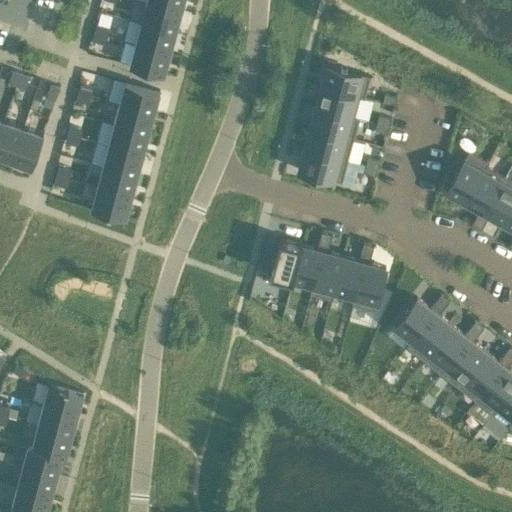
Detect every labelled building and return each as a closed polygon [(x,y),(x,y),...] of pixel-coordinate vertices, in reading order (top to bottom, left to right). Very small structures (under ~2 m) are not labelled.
[(146,0),(141,21),(175,30),(181,9),(146,0)] [(146,0),(181,9),(183,0),(146,0)] [(141,21),(135,42),(170,51),(175,30),(141,21)] [(97,23),(94,31),(107,34),(109,26),(97,23)] [(94,31),(92,39),(105,42),(107,34),(94,31)] [(135,42),(129,64),(164,73),(170,51),(135,42)] [(326,62),(320,84),(360,95),(360,96),(364,97),(370,74),(326,62)] [(16,84),(20,72),(12,69),(8,81),(16,84)] [(20,72),(16,84),(24,87),(28,75),(20,72)] [(119,101),(119,102),(154,111),(159,89),(125,80),(119,101)] [(81,82),(78,91),(91,94),(93,86),(81,82)] [(46,95),(55,98),(59,85),(51,83),(46,95)] [(360,95),(320,84),(315,105),(354,116),(355,115),(360,96),(360,95)] [(78,91),(76,99),(89,102),(91,94),(78,91)] [(384,93),(382,101),(394,104),(396,96),(384,93)] [(119,102),(114,122),(148,132),(154,111),(119,102)] [(354,116),(315,105),(309,126),(353,138),(359,116),(355,115),(354,116)] [(377,122),(388,125),(390,117),(379,114),(377,122)] [(0,129),(0,154),(11,159),(23,125),(4,118),(0,129)] [(114,122),(108,143),(142,152),(148,132),(114,122)] [(388,125),(377,122),(375,129),(386,133),(388,125)] [(69,124),(67,132),(80,136),(82,128),(69,124)] [(11,159),(31,166),(43,132),(23,125),(11,159)] [(309,126),(304,147),(348,158),(353,138),(309,126)] [(67,132),(65,141),(77,144),(80,136),(67,132)] [(108,143),(102,164),(137,173),(142,152),(108,143)] [(342,180),(348,158),(304,147),(298,169),(342,180)] [(463,157),(457,168),(446,189),(466,200),(486,164),(486,165),(489,160),(468,149),(463,157)] [(457,168),(463,157),(456,154),(450,164),(457,168)] [(365,163),(377,166),(379,159),(367,155),(365,163)] [(375,174),(377,166),(365,163),(363,171),(375,174)] [(102,164),(97,185),(131,194),(137,173),(102,164)] [(466,200),(480,208),(485,210),(504,175),(486,165),(486,164),(466,200)] [(58,166),(56,174),(69,178),(71,169),(58,166)] [(56,174),(54,182),(66,186),(69,178),(56,174)] [(511,205),(511,178),(504,175),(485,210),(489,213),(504,221),(511,205)] [(97,185),(91,207),(125,216),(131,194),(97,185)] [(489,213),(485,210),(480,208),(476,215),(485,220),(489,213)] [(485,220),(476,215),(472,223),(481,228),(485,220)] [(321,230),(319,239),(330,241),(332,233),(321,230)] [(292,277),(301,243),(280,237),(274,260),(270,272),(268,281),(291,287),(293,278),(292,277)] [(328,250),(330,241),(319,239),(317,247),(322,248),(328,250)] [(363,241),(361,250),(371,252),(374,244),(363,241)] [(317,247),(301,243),(292,277),(293,278),(312,283),(313,283),(322,248),(317,247)] [(332,298),(334,293),(333,293),(343,254),(328,250),(322,248),(313,283),(312,283),(310,292),(332,298)] [(359,258),(364,259),(369,261),(371,252),(361,250),(359,258)] [(334,293),(353,299),(364,259),(359,258),(343,254),(333,293),(334,293)] [(263,270),(270,272),(274,260),(266,257),(263,270)] [(386,265),(369,261),(364,259),(353,299),(351,303),(374,309),(386,265)] [(435,299),(444,306),(449,299),(441,292),(435,299)] [(412,338),(435,309),(430,306),(417,296),(395,324),(412,337),(412,338)] [(435,299),(430,306),(435,309),(439,313),(444,306),(435,299)] [(424,359),(452,323),(439,313),(435,309),(412,338),(412,337),(406,345),(424,359)] [(475,319),(470,326),(478,333),(483,326),(475,319)] [(464,333),(452,323),(424,359),(441,372),(469,336),(464,333)] [(478,333),(470,326),(464,333),(469,336),(473,339),(478,333)] [(458,385),(486,349),(473,339),(469,336),(441,372),(458,385)] [(503,363),(498,359),(486,349),(458,385),(475,399),(503,363)] [(511,359),(511,358),(504,352),(498,359),(503,363),(507,366),(511,359)] [(17,362),(12,369),(23,376),(28,369),(17,362)] [(492,412),(498,405),(498,404),(511,385),(511,369),(507,366),(503,363),(475,399),(492,412)] [(43,402),(78,412),(83,390),(49,381),(43,402)] [(498,405),(511,415),(511,385),(498,404),(498,405)] [(72,432),(78,412),(43,402),(37,423),(72,432)] [(0,404),(0,413),(7,415),(9,407),(0,404)] [(477,432),(493,443),(504,426),(488,416),(477,432)] [(72,432),(37,423),(32,444),(63,452),(66,453),(72,432)] [(22,464),(57,473),(63,452),(32,444),(28,443),(22,464)] [(57,473),(22,464),(17,485),(51,494),(57,473)] [(17,485),(11,506),(35,511),(46,511),(51,494),(17,485)]
